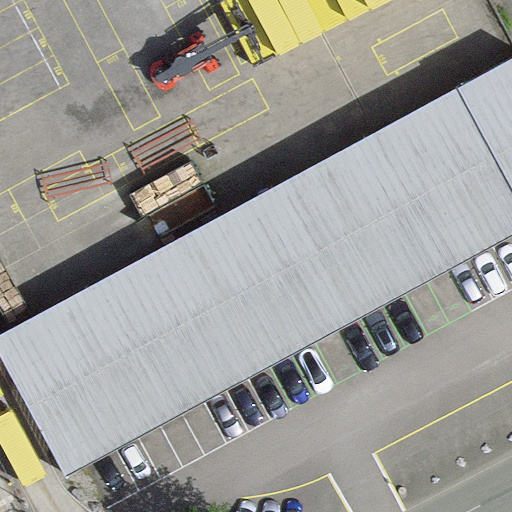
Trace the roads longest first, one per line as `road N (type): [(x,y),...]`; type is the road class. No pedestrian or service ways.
road 1 (unknown): [(163,88),(205,148),(236,160),(255,156),(491,17)]
road 2 (unknown): [(0,177),(163,88)]
